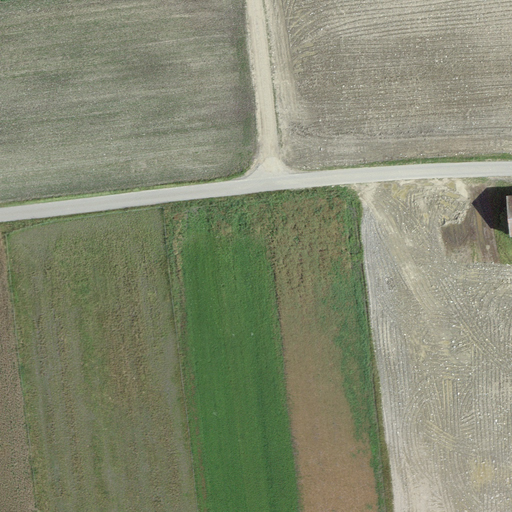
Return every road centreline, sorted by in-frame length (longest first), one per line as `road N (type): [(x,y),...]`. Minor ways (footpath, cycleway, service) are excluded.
road 1 (unclassified): [(0,214),(339,176),(511,169)]
road 2 (track): [(250,0),(275,182)]
